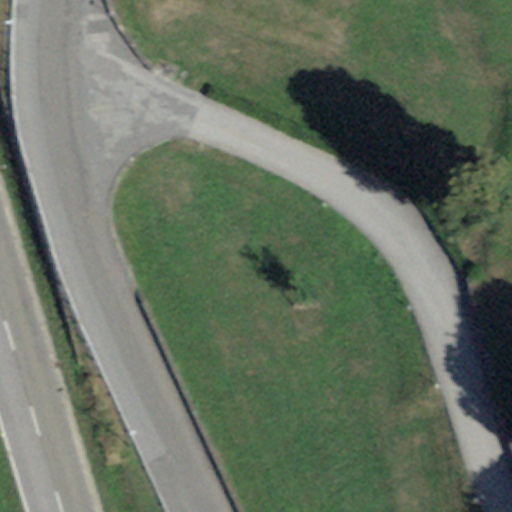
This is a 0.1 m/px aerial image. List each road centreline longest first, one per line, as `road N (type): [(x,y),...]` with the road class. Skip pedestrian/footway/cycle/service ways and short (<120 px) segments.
road 1 (residential): [(50,91),(164,105),(368,198),(426,248),(511,503)]
road 2 (tertiary): [(203,511),(117,328),(74,211),(50,91)]
road 3 (secondary): [(0,301),(63,511)]
